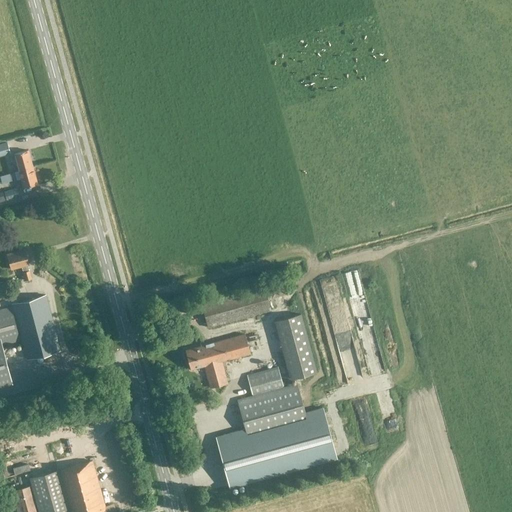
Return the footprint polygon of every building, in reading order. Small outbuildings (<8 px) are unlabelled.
[(7,143),(0,144),(0,153),(9,151),(7,143)] [(31,166),(27,149),(14,153),(17,164),(14,164),(15,170),(18,170),(31,166)] [(18,170),(23,186),(36,183),(31,166),(18,170)] [(6,199),(18,196),(15,187),(4,190),(6,199)] [(24,249),(6,254),(11,269),(20,266),(24,280),(31,278),(27,264),(28,264),(24,249)] [(270,283),(272,293),(281,291),(279,282),(270,283)] [(264,286),(250,290),(200,303),(207,327),(270,310),(264,286)] [(0,343),(20,339),(26,359),(59,350),(45,295),(11,304),(12,307),(0,310),(0,343)] [(378,313),(376,303),(378,303),(377,298),(370,300),(373,314),(378,313)] [(186,317),(200,316),(199,305),(185,306),(186,317)] [(359,310),(352,313),(359,331),(368,328),(364,316),(362,317),(359,310)] [(274,321),(289,379),(316,372),(300,314),(274,321)] [(244,333),(185,350),(190,369),(203,365),(209,387),(227,383),(221,361),(249,353),(244,333)] [(307,424),(304,412),(296,384),(282,387),(277,367),(246,375),(251,396),(236,400),(244,429),(247,440),(307,424)] [(333,376),(336,384),(343,381),(341,374),(333,376)] [(373,440),(364,400),(352,403),(362,442),(373,440)] [(226,406),(230,420),(239,417),(235,403),(226,406)] [(247,440),(244,429),(215,436),(228,485),(335,456),(322,408),(304,412),(307,424),(247,440)] [(6,455),(16,451),(11,437),(1,440),(6,455)] [(38,511),(105,511),(91,460),(57,469),(29,477),(31,485),(11,491),(17,511),(35,511),(39,511),(38,511)]
